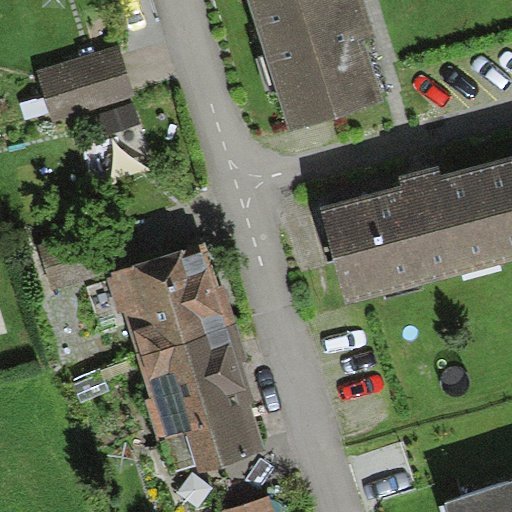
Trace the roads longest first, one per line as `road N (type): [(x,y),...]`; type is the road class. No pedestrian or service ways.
road 1 (residential): [(238,195),(335,511)]
road 2 (residential): [(511,120),(238,195)]
road 3 (residential): [(182,0),(238,195)]
